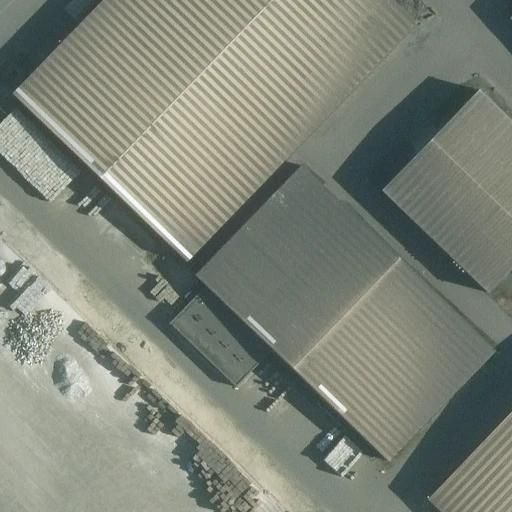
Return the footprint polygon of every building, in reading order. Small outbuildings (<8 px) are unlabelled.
[(389,0),(100,0),(10,94),(184,262),(413,23),(389,0)] [(511,124),(475,90),(437,130),(379,190),(485,293),(511,264),(511,124)] [(491,351),(327,193),(299,165),(193,276),(203,286),(270,350),(385,461),(491,351)] [(188,302),(167,323),(234,387),(270,350),(203,286),(196,293),(188,302)] [(511,511),(511,413),(430,499),(443,511),(511,511)]
